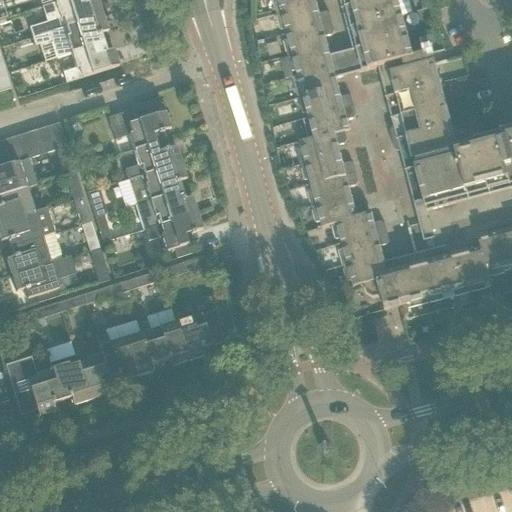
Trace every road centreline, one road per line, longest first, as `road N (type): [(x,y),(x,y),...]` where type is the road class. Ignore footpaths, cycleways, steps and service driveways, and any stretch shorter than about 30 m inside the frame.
road 1 (unclassified): [(315,406),(221,58)]
road 2 (tertiary): [(278,445),(39,511)]
road 3 (residential): [(221,58),(0,123)]
road 4 (tertiary): [(511,392),(368,427)]
road 5 (tertiary): [(374,469),(511,433)]
